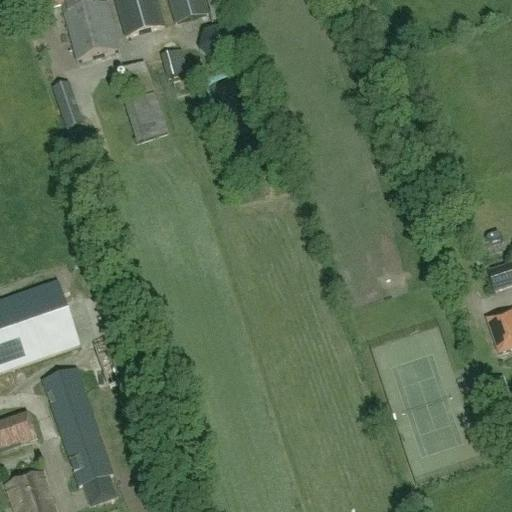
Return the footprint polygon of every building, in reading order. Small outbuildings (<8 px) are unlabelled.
[(98,0),(52,0),(54,9),(64,7),(78,64),(119,53),(108,7),(101,9),(98,0)] [(154,0),(113,0),(125,40),(163,28),(154,0)] [(228,13),(227,13),(223,0),(169,0),(177,27),(209,18),(212,26),(231,21),(228,13)] [(199,53),(213,67),(233,62),(237,42),(223,28),(204,34),(199,53)] [(188,75),(182,53),(162,58),(168,79),(188,75)] [(145,66),(129,71),(127,79),(134,99),(154,93),(145,66)] [(68,87),(53,91),(67,132),(81,128),(68,87)] [(155,97),(125,107),(138,147),(141,146),(146,163),(172,154),(167,136),(155,97)] [(511,272),(510,266),(488,274),(496,295),(511,288),(511,272)] [(56,284),(0,302),(0,375),(79,349),(56,284)] [(511,314),(487,322),(498,357),(511,352),(511,314)] [(98,351),(110,389),(140,380),(127,341),(98,351)] [(114,477),(76,372),(43,384),(80,489),(114,477)] [(507,387),(490,393),(494,405),(510,399),(507,387)] [(0,426),(0,450),(2,455),(38,442),(28,417),(0,426)] [(55,511),(43,476),(5,489),(13,511),(55,511)]
